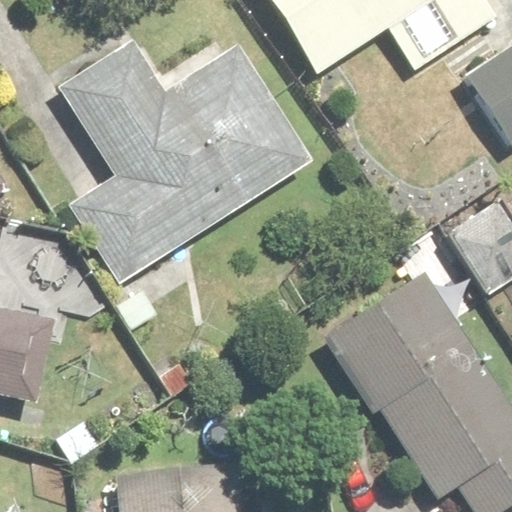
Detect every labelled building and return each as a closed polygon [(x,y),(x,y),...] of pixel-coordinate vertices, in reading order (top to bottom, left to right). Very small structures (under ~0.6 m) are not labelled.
[(259,0),(314,84),(384,38),(411,79),(492,26),(475,0),(259,0)] [(158,321),(134,283),(307,175),(235,60),(159,108),(127,57),(58,100),(113,188),(66,217),(77,235),(66,242),(128,340),(158,321)] [(511,155),(511,58),(465,88),(508,158),(511,155)] [(511,247),(485,209),(437,242),(484,310),(511,290),(511,247)] [(46,232),(0,262),(0,282),(27,324),(82,288),(46,232)] [(511,511),(511,427),(418,291),(328,353),(435,509),(453,497),(463,511),(511,511)] [(0,408),(29,415),(48,334),(0,322),(0,408)] [(228,511),(226,479),(114,489),(116,511),(228,511)]
